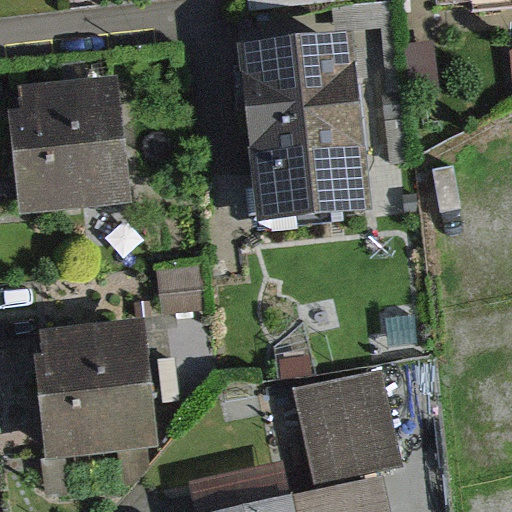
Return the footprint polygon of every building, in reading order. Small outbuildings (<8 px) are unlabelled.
[(347,37),(239,48),(256,218),(364,207),(347,37)] [(125,202),(112,76),(7,87),(20,213),(125,202)] [(151,441),(140,321),(33,330),(44,451),(151,441)] [(387,377),(304,394),(323,487),(406,470),(387,377)] [(391,511),(386,488),(277,511),(391,511)]
